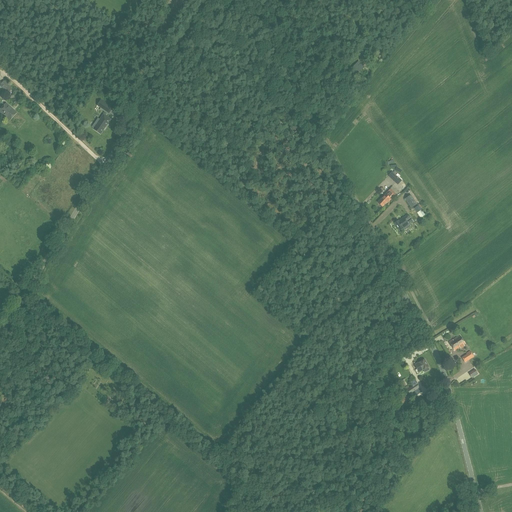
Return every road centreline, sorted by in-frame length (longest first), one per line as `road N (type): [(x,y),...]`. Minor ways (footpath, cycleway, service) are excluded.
road 1 (tertiary): [(479,511),(443,373),(419,318),(249,0)]
road 2 (tertiary): [(0,333),(204,0)]
road 3 (track): [(0,67),(105,165)]
road 4 (track): [(117,377),(80,358),(37,355),(7,321)]
